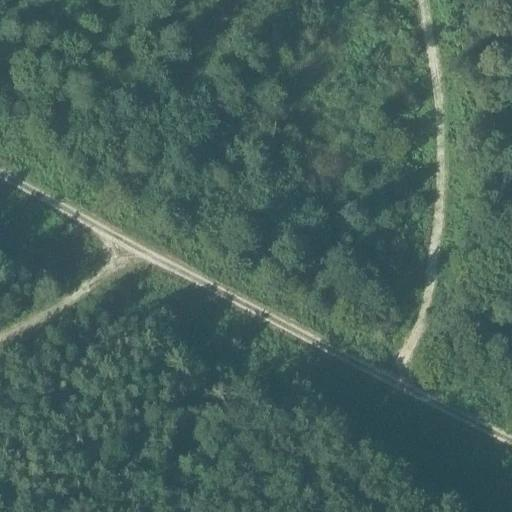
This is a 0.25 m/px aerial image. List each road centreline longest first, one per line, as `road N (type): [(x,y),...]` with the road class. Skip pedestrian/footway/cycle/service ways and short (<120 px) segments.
road 1 (track): [(0,175),(511,439)]
road 2 (track): [(402,385),(443,177),(413,0)]
